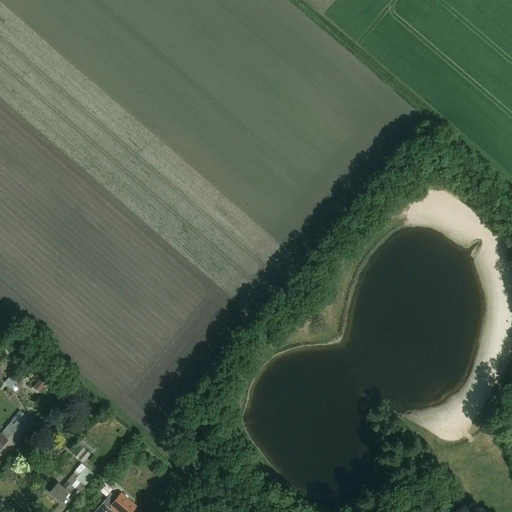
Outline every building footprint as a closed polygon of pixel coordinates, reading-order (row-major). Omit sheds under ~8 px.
[(11,375),(5,381),(12,387),(17,380),(11,375)] [(0,449),(8,440),(7,440),(17,427),(22,431),(31,419),(19,409),(10,420),(11,421),(0,434),(0,449)] [(84,462),(90,454),(80,446),(73,453),(84,462)] [(56,484),(48,492),(60,502),(68,494),(66,493),(72,486),(74,488),(80,481),(85,486),(95,474),(86,466),(78,474),(75,471),(66,481),(60,488),(56,484)] [(106,496),(112,489),(104,483),(98,490),(106,496)] [(131,511),(137,506),(121,492),(116,497),(109,506),(112,508),(115,511),(131,511)] [(111,511),(109,511),(112,508),(109,506),(116,497),(111,493),(95,511),(111,511)] [(216,509),(221,503),(217,498),(211,505),(216,509)]
